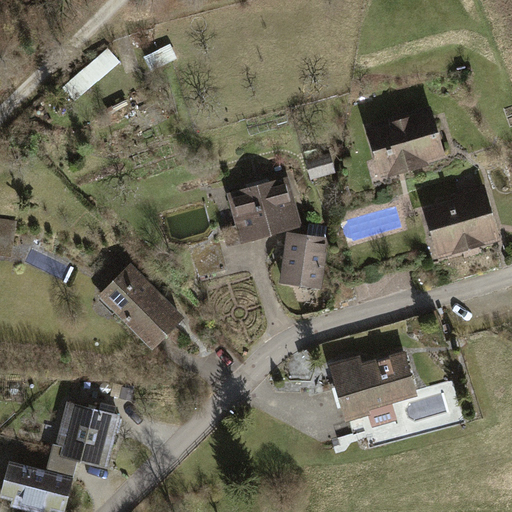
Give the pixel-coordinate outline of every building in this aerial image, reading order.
[(83,96),(125,62),(114,49),(72,83),(83,96)] [(370,136),(386,185),(448,165),(433,116),(430,117),(428,111),(409,117),(411,123),(395,128),(393,122),(377,127),(379,133),(370,136)] [(332,157),(308,165),(314,186),(339,178),(332,157)] [(282,175),(228,191),(245,247),(299,231),(282,175)] [(426,215),(442,265),(503,246),(486,189),(458,198),(461,205),(426,215)] [(18,225),(0,222),(0,258),(12,261),(18,225)] [(289,239),(283,287),(322,291),(328,243),(289,239)] [(187,323),(133,269),(101,301),(155,354),(187,323)] [(419,401),(406,357),(364,368),(362,360),(330,369),(347,429),(372,422),(370,415),(419,401)] [(22,382),(4,383),(5,406),(23,405),(22,382)] [(124,421),(69,408),(58,452),(55,451),(52,462),(80,469),(110,477),(124,421)] [(49,478),(11,468),(1,506),(15,509),(13,511),(68,511),(80,469),(52,462),(49,478)]
